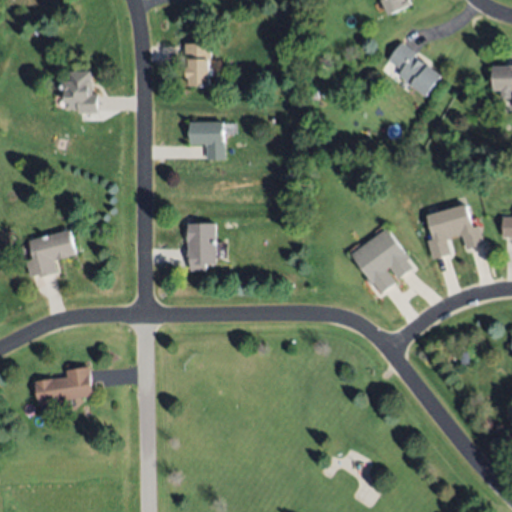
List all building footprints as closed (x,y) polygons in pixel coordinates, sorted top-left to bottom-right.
[(389,15),(381,0),(407,0),(410,5),(389,15)] [(212,42),(212,59),(208,59),(209,85),(189,85),(189,77),(187,77),(186,67),(185,43),(212,42)] [(426,96),(398,75),(402,70),(388,60),(401,42),(443,72),(426,96)] [(511,89),(492,90),(492,66),(511,65),(511,89)] [(98,111),(76,112),(76,108),(65,108),(64,79),(69,79),(69,71),(90,70),(91,94),(97,94),(98,111)] [(191,122),(224,121),(225,158),(206,159),(206,142),(191,142),(191,122)] [(455,170),(455,161),(465,161),(465,170),(455,170)] [(426,215),(464,204),(471,228),(480,226),(484,242),(466,247),(463,235),(458,237),(458,235),(451,237),(452,239),(447,240),(451,254),(433,259),(428,241),(433,239),(426,215)] [(511,237),(502,237),(503,217),(511,217),(511,237)] [(216,224),(217,264),(207,264),(207,270),(189,271),(188,224),(216,224)] [(352,255),(386,228),(415,266),(399,279),(390,267),(386,270),(395,282),(382,292),(374,282),(370,285),(366,279),(369,277),(352,255)] [(29,241),(68,230),(75,254),(54,260),(58,273),(40,278),(39,274),(30,277),(26,260),(33,258),(29,241)] [(467,350),(470,361),(458,363),(456,352),(467,350)] [(39,404),(35,381),(67,376),(66,370),(89,366),(94,395),(39,404)]
